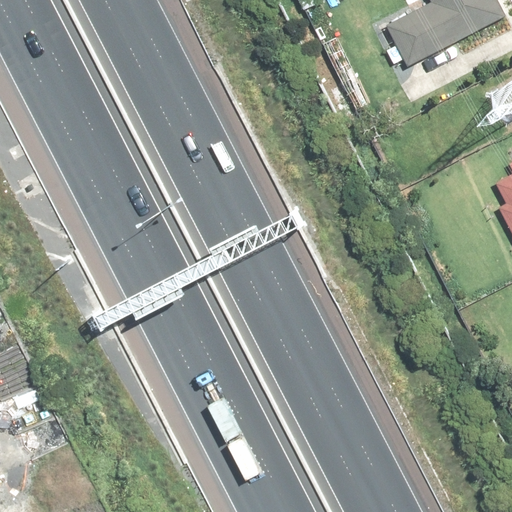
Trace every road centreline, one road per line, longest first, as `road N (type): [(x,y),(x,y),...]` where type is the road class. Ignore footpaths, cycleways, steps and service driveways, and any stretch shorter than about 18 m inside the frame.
road 1 (motorway): [(114,0),(379,511)]
road 2 (motorway): [(274,511),(10,0)]
